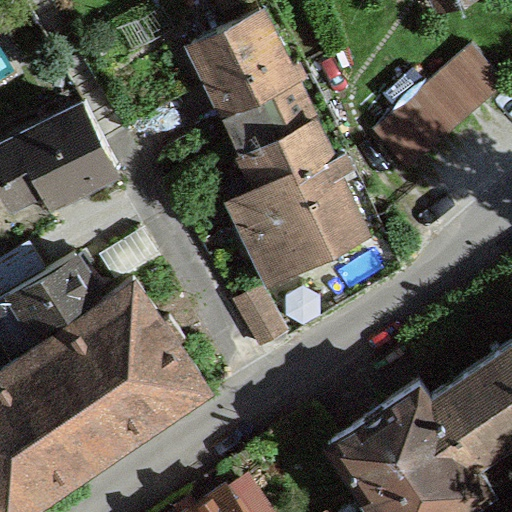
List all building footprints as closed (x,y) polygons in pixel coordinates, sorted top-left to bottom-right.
[(212,73),(227,104),(295,72),(302,69),(295,55),(287,59),(260,3),(194,34),(212,73)] [(477,37),(458,52),(490,92),(511,76),(477,37)] [(458,52),(437,70),(470,110),(490,92),(458,52)] [(437,70),(417,87),(450,127),(470,110),(437,70)] [(295,72),(227,104),(246,145),(265,185),(333,153),(295,72)] [(417,87),(398,104),(430,144),(450,127),(417,87)] [(87,97),(5,134),(23,173),(41,165),(54,193),(118,164),(101,129),(87,97)] [(430,144),(398,104),(377,120),(411,160),(430,144)] [(265,185),(238,197),(256,236),(273,272),(370,227),(342,167),(355,161),(348,146),(333,153),(265,185)] [(32,236),(0,253),(0,289),(48,263),(32,236)] [(405,258),(394,239),(387,244),(397,261),(405,258)] [(98,283),(77,249),(14,287),(35,321),(98,283)] [(0,361),(0,503),(6,511),(10,511),(120,437),(208,376),(178,333),(186,327),(171,305),(163,311),(135,269),(0,361)] [(288,320),(264,276),(237,291),(261,335),(288,320)] [(328,430),(381,511),(442,511),(491,481),(474,455),(511,430),(511,332),(430,385),(420,370),(386,392),(328,430)] [(255,511),(230,476),(196,499),(178,511),(255,511)]
